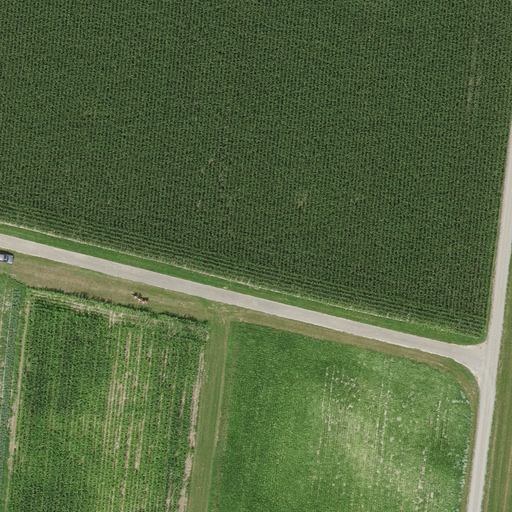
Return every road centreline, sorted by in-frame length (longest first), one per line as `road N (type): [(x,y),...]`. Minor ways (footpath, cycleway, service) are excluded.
road 1 (track): [(0,243),(497,370)]
road 2 (track): [(481,511),(511,241)]
